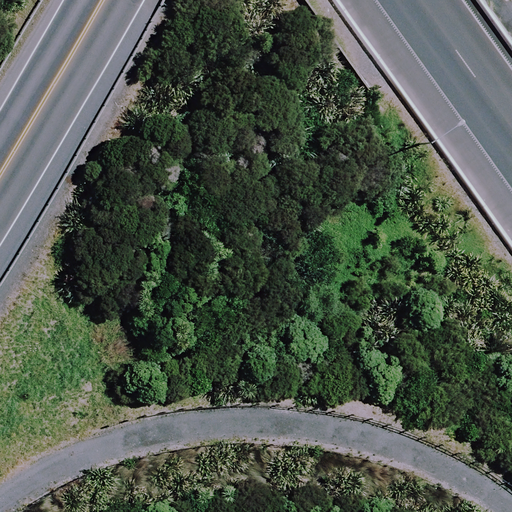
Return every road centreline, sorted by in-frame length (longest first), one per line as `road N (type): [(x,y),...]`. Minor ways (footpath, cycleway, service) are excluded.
road 1 (tertiary): [(101,0),(0,171)]
road 2 (motorway): [(511,130),(418,0)]
